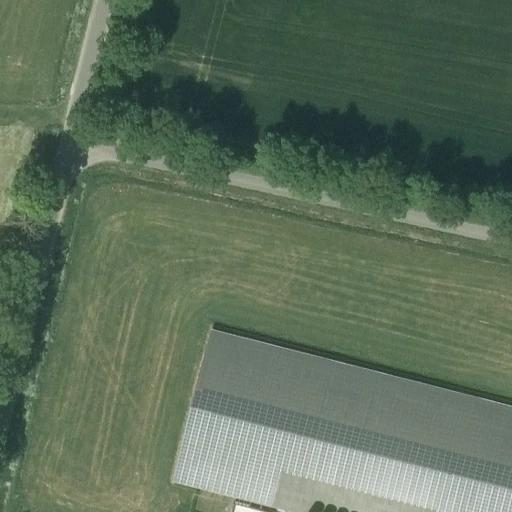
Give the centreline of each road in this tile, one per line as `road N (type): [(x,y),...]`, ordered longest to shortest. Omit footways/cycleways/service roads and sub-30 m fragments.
road 1 (unclassified): [(71,142),(511,240)]
road 2 (tertiary): [(0,425),(71,142)]
road 3 (tertiary): [(71,142),(105,0)]
